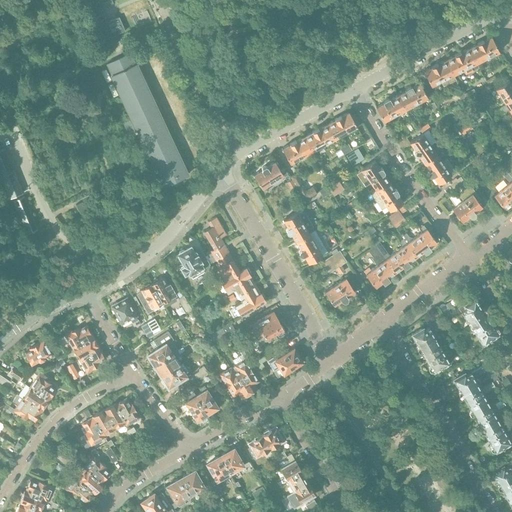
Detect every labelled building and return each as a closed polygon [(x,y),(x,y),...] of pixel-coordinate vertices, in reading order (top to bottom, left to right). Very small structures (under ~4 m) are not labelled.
[(107,22),(101,8),(113,4),(111,0),(84,0),(102,41),(125,31),(119,17),(107,22)] [(499,52),(491,37),(482,41),(490,57),(499,52)] [(490,57),(482,41),(469,48),(476,63),(490,57)] [(476,63),(469,48),(445,60),(453,75),(463,70),(466,75),(479,68),(476,63)] [(183,164),(156,105),(137,64),(136,64),(131,53),(106,65),(111,76),(110,76),(115,87),(115,89),(116,88),(121,98),(120,99),(120,100),(121,99),(126,109),(125,109),(125,111),(126,110),(131,121),(124,124),(129,135),(135,132),(136,133),(137,132),(141,141),(140,141),(141,143),(142,143),(146,152),(145,153),(146,154),(147,154),(151,163),(150,164),(151,165),(152,165),(162,187),(176,180),(188,175),(183,164)] [(453,75),(445,60),(423,71),(431,86),(440,82),(443,87),(456,80),(453,75)] [(508,110),(511,107),(511,85),(508,80),(495,89),(505,105),(494,112),(497,117),(508,110)] [(427,98),(419,84),(411,88),(410,86),(404,89),(405,91),(397,96),(405,110),(427,98)] [(476,95),(473,89),(463,94),(466,100),(476,95)] [(405,110),(397,96),(389,100),(388,98),(382,102),(383,103),(375,108),(383,122),(405,110)] [(484,111),(479,103),(473,106),(479,114),(484,111)] [(356,127),(348,112),(326,124),(335,139),(356,127)] [(463,136),(473,129),(469,123),(459,130),(463,136)] [(335,139),(326,124),(304,137),(312,152),(335,139)] [(431,145),(436,141),(428,130),(430,129),(427,124),(419,129),(422,134),(409,142),(414,150),(413,152),(413,154),(414,155),(416,156),(418,155),(423,163),(442,150),(440,146),(434,150),(431,145)] [(312,152),(304,137),(282,149),(290,164),(312,152)] [(467,144),(463,138),(458,142),(462,148),(467,144)] [(22,194),(4,149),(0,150),(0,176),(9,199),(22,194)] [(344,155),(341,149),(335,152),(338,158),(344,155)] [(454,171),(446,159),(442,162),(440,158),(445,154),(442,150),(423,163),(429,171),(427,172),(427,174),(428,176),(430,177),(432,176),(438,184),(451,175),(450,174),(454,171)] [(388,181),(383,173),(384,171),(381,168),(379,168),(374,160),(361,169),(375,190),(388,181)] [(283,175),(274,162),(267,167),(265,166),(261,168),(261,170),(253,175),(262,189),(283,175)] [(511,178),(507,172),(503,175),(510,184),(498,193),(493,187),(487,192),(487,195),(494,204),(498,201),(503,208),(510,202),(511,202),(511,178)] [(306,190),(296,173),(290,177),(291,180),(296,188),(303,201),(317,194),(312,187),(306,190)] [(470,180),(465,174),(460,178),(464,183),(465,184),(470,180)] [(454,190),(464,183),(460,178),(450,185),(454,190)] [(334,196),(347,186),(344,181),(340,184),(337,179),(331,184),(327,186),(327,187),(331,193),(334,196)] [(296,188),(291,180),(287,183),(291,190),(296,188)] [(397,194),(398,192),(396,189),(393,189),(388,181),(375,190),(373,191),(370,193),(381,210),(386,207),(389,211),(402,202),(397,194)] [(481,206),(477,201),(481,198),(470,185),(458,194),(463,200),(452,209),(461,221),(469,216),(470,217),(472,217),(474,216),(475,214),(474,212),(481,206)] [(331,193),(327,187),(319,191),(322,197),(331,193)] [(38,230),(24,196),(12,200),(26,235),(38,230)] [(94,210),(89,199),(76,205),(81,216),(94,210)] [(405,220),(401,215),(406,211),(403,206),(388,217),(395,228),(405,220)] [(347,210),(344,213),(348,219),(352,217),(347,210)] [(313,227),(305,212),(299,215),(297,212),(283,220),(287,228),(286,229),(286,231),(287,233),(289,234),(291,234),(295,242),(309,233),(314,231),(312,228),(313,227)] [(226,235),(216,218),(208,222),(211,227),(206,231),(204,232),(214,251),(214,252),(224,245),(220,238),(226,235)] [(429,247),(436,242),(426,229),(423,226),(419,229),(422,232),(410,240),(407,236),(403,240),(415,257),(423,251),(424,253),(430,249),(429,247)] [(327,252),(314,230),(314,231),(309,233),(295,242),(300,250),(299,251),(298,253),(299,255),(301,256),(303,255),(308,263),(327,252)] [(414,258),(415,257),(403,240),(399,242),(402,247),(389,256),(385,250),(381,253),(385,259),(395,272),(403,266),(404,268),(409,264),(408,262),(414,258)] [(239,271),(224,245),(214,252),(212,253),(212,252),(211,253),(210,250),(205,253),(211,263),(212,263),(212,264),(213,264),(214,263),(215,262),(216,261),(217,263),(215,264),(217,268),(224,280),(220,282),(221,283),(219,285),(222,290),(225,289),(227,293),(232,289),(236,295),(238,294),(255,284),(249,275),(252,273),(249,267),(246,269),(245,268),(239,271)] [(211,268),(201,251),(197,254),(196,252),(193,253),(190,249),(189,248),(184,251),(182,250),(180,252),(179,254),(178,254),(184,265),(181,268),(184,274),(188,272),(190,275),(197,271),(198,272),(204,269),(205,271),(211,268)] [(343,256),(339,251),(334,254),(338,260),(343,256)] [(395,272),(385,259),(381,253),(379,251),(374,254),(375,256),(371,259),(377,266),(365,274),(375,287),(382,282),(383,283),(389,279),(387,278),(393,274),(395,272)] [(338,260),(334,254),(322,262),(325,268),(338,260)] [(345,270),(341,265),(338,260),(325,268),(329,273),(335,269),(339,274),(345,270)] [(176,295),(169,284),(167,285),(163,278),(158,280),(156,280),(153,281),(153,283),(152,284),(162,303),(165,308),(177,301),(174,296),(176,295)] [(347,297),(354,291),(345,278),(324,292),(333,305),(341,300),(343,301),(345,302),(346,300),(347,299),(347,297)] [(162,303),(152,284),(150,285),(148,284),(145,286),(145,288),(140,290),(141,292),(137,294),(148,313),(152,310),(151,309),(162,303)] [(264,299),(265,299),(262,293),(261,294),(255,284),(238,294),(240,298),(240,299),(240,300),(241,300),(242,301),(235,305),(235,307),(239,314),(239,313),(240,315),(265,301),(264,299)] [(192,310),(183,296),(178,299),(178,300),(186,314),(192,310)] [(135,315),(126,299),(118,303),(117,303),(114,304),(113,306),(112,307),(121,324),(129,319),(133,326),(139,323),(135,316),(135,315)] [(485,315),(487,312),(485,309),(482,309),(481,308),(480,308),(474,299),(458,309),(470,327),(471,327),(486,317),(485,315)] [(450,313),(445,305),(443,304),(442,304),(440,305),(439,306),(439,308),(439,309),(444,317),(450,313)] [(284,331),(281,325),(273,312),(256,322),(267,341),(276,336),(279,337),(282,335),(282,332),(284,331)] [(497,334),(499,331),(497,327),(493,328),(493,327),(493,328),(486,317),(471,327),(477,336),(476,337),(482,345),(486,350),(500,340),(496,335),(498,334),(497,334)] [(160,330),(154,319),(147,323),(153,334),(160,330)] [(154,335),(153,334),(147,323),(140,326),(148,339),(154,335)] [(225,335),(234,329),(231,323),(208,336),(212,343),(225,335)] [(92,338),(86,327),(79,331),(78,328),(65,335),(73,348),(74,347),(74,348),(92,338)] [(439,344),(430,328),(425,330),(424,328),(423,329),(422,328),(412,334),(418,344),(417,345),(418,346),(416,349),(418,353),(422,352),(422,354),(423,353),(439,345),(439,344)] [(228,340),(237,334),(234,329),(225,335),(228,340)] [(177,351),(178,351),(172,341),(173,340),(168,331),(153,341),(157,347),(154,349),(155,351),(148,355),(154,366),(172,354),(177,351)] [(465,342),(461,335),(455,338),(460,345),(465,342)] [(99,349),(92,338),(74,348),(80,359),(99,349)] [(50,353),(43,340),(29,347),(30,350),(25,353),(25,354),(25,355),(27,358),(28,359),(29,359),(31,363),(37,360),(39,361),(42,359),(43,357),(46,355),(49,359),(52,357),(50,353)] [(450,362),(447,356),(450,354),(445,345),(442,346),(441,347),(439,345),(423,353),(429,364),(429,365),(427,368),(429,371),(432,371),(433,372),(442,366),(442,367),(450,362)] [(302,362),(301,361),(301,359),(299,356),(298,355),(293,348),(287,352),(285,349),(267,361),(278,378),(302,362)] [(97,363),(104,359),(99,349),(80,359),(87,372),(99,365),(97,363)] [(160,378),(161,377),(179,365),(172,354),(154,366),(153,367),(160,378)] [(256,382),(257,379),(242,355),(233,360),(239,371),(246,383),(250,380),(252,384),(256,382)] [(266,368),(263,363),(267,360),(264,356),(255,362),(261,371),(266,368)] [(76,371),(72,364),(72,363),(66,367),(70,374),(76,371)] [(179,380),(186,376),(182,370),(184,369),(182,365),(180,366),(179,365),(161,377),(168,387),(175,383),(176,384),(180,382),(179,380)] [(208,373),(203,366),(198,370),(199,371),(194,375),(197,380),(208,373)] [(219,373),(215,366),(210,368),(214,376),(219,373)] [(23,374),(13,367),(8,373),(15,378),(19,380),(23,374)] [(480,389),(473,376),(476,374),(477,376),(484,372),(481,367),(479,368),(478,368),(465,375),(464,373),(453,379),(459,389),(458,389),(459,391),(458,394),(460,397),(463,397),(464,398),(465,399),(480,389)] [(240,386),(233,374),(230,369),(221,374),(221,375),(218,377),(222,384),(223,383),(226,387),(228,386),(232,394),(234,394),(238,392),(236,388),(240,386)] [(256,390),(252,384),(250,380),(246,383),(239,371),(233,374),(240,386),(236,388),(238,392),(242,398),(256,390)] [(9,382),(11,378),(13,379),(15,378),(8,373),(5,379),(0,375),(0,383),(7,388),(11,383),(9,382)] [(55,390),(48,386),(50,383),(45,380),(47,378),(39,373),(30,388),(29,388),(30,388),(48,401),(55,390)] [(511,385),(507,378),(501,381),(505,388),(511,385)] [(490,406),(486,399),(485,399),(483,395),(496,388),(492,382),(480,389),(465,399),(470,409),(468,412),(470,416),(474,416),(490,407),(491,407),(490,406)] [(48,401),(30,388),(29,388),(30,388),(25,385),(18,395),(23,398),(41,411),(48,401)] [(207,414),(196,396),(189,386),(181,392),(182,394),(179,396),(181,399),(183,398),(186,402),(185,403),(189,410),(192,414),(196,421),(207,414)] [(214,400),(211,396),(210,397),(204,386),(200,389),(202,393),(196,396),(207,414),(217,408),(213,401),(214,400)] [(41,411),(23,398),(15,410),(9,406),(7,410),(13,414),(15,411),(26,418),(28,416),(34,421),(41,411)] [(501,424),(496,416),(495,416),(492,410),(497,407),(498,410),(505,406),(502,399),(490,406),(491,407),(490,407),(474,416),(481,426),(480,427),(479,430),(481,433),(484,433),(484,434),(485,433),(501,424)] [(139,417),(132,405),(130,407),(126,400),(116,405),(127,424),(139,417)] [(127,424),(116,405),(115,403),(103,410),(114,429),(125,423),(126,424),(127,424)] [(114,429),(103,410),(92,417),(93,418),(103,436),(104,435),(114,429)] [(92,444),(104,437),(103,436),(93,418),(83,424),(87,431),(84,432),(87,437),(82,439),(87,447),(90,452),(95,449),(92,444)] [(511,443),(506,433),(506,434),(504,430),(508,428),(504,422),(501,424),(485,433),(491,444),(490,444),(491,445),(489,448),(491,451),(494,451),(503,446),(504,447),(511,443)] [(280,443),(286,439),(282,432),(281,433),(280,430),(278,431),(276,427),(271,430),(269,431),(268,430),(262,433),(263,434),(262,435),(270,449),(280,443)] [(270,449),(262,435),(260,436),(259,435),(254,438),(254,439),(252,440),(253,441),(248,444),(251,450),(249,451),(253,459),(270,449)] [(117,460),(110,448),(105,451),(112,463),(117,460)] [(99,455),(95,449),(90,452),(94,457),(95,458),(99,455)] [(242,465),(240,461),(241,460),(237,453),(236,454),(233,449),(226,453),(224,453),(222,454),(221,456),(220,457),(231,475),(238,471),(237,469),(242,465)] [(71,459),(60,450),(55,456),(65,465),(66,465),(71,460),(71,459)] [(133,460),(126,450),(121,453),(128,463),(133,460)] [(286,457),(283,451),(274,456),(277,462),(286,457)] [(109,474),(104,470),(106,468),(95,458),(94,457),(84,468),(86,470),(101,483),(109,474)] [(231,475),(220,457),(219,457),(217,457),(215,458),(214,460),(207,464),(210,469),(208,470),(211,475),(213,474),(216,481),(223,477),(223,479),(231,475)] [(277,469),(289,462),(286,457),(277,462),(274,464),(277,469)] [(279,485),(301,473),(302,472),(295,461),(280,469),(284,475),(280,478),(281,480),(277,483),(279,486),(279,485)] [(511,470),(509,466),(505,469),(503,466),(492,472),(498,482),(497,482),(498,484),(496,487),(498,490),(501,490),(502,491),(503,491),(511,485),(511,470)] [(103,484),(101,483),(86,470),(78,479),(92,493),(94,494),(103,484)] [(203,488),(201,484),(204,482),(207,480),(207,479),(201,482),(198,476),(197,476),(194,471),(187,475),(185,475),(183,476),(182,478),(180,479),(189,496),(203,488)] [(308,483),(301,473),(279,485),(282,490),(290,486),(293,492),(308,483)] [(219,490),(211,476),(207,479),(207,480),(209,483),(210,483),(216,493),(215,494),(218,498),(221,497),(218,492),(219,490)] [(92,493),(78,479),(77,479),(76,478),(67,488),(60,485),(58,489),(66,492),(67,490),(77,498),(79,496),(85,501),(92,493)] [(189,496),(180,479),(179,480),(177,479),(175,481),(174,483),(167,487),(170,492),(169,492),(172,499),(173,498),(178,507),(185,503),(183,499),(189,496)] [(45,501),(51,486),(58,489),(60,485),(52,482),(51,486),(39,481),(38,484),(30,481),(26,492),(24,491),(19,503),(39,511),(44,500),(45,501)] [(315,495),(308,483),(293,492),(300,503),(315,495)] [(511,485),(503,491),(509,502),(511,508),(511,485)] [(165,511),(162,507),(163,506),(162,504),(160,504),(153,494),(141,502),(144,507),(144,508),(146,511),(165,511)] [(38,511),(39,511),(19,503),(15,511),(38,511)]
